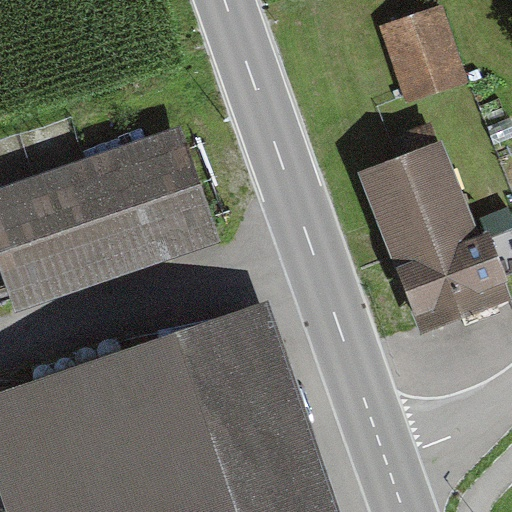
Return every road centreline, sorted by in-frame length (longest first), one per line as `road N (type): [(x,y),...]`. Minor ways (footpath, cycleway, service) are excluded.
road 1 (secondary): [(225,0),(404,511)]
road 2 (track): [(511,395),(482,427),(387,463)]
